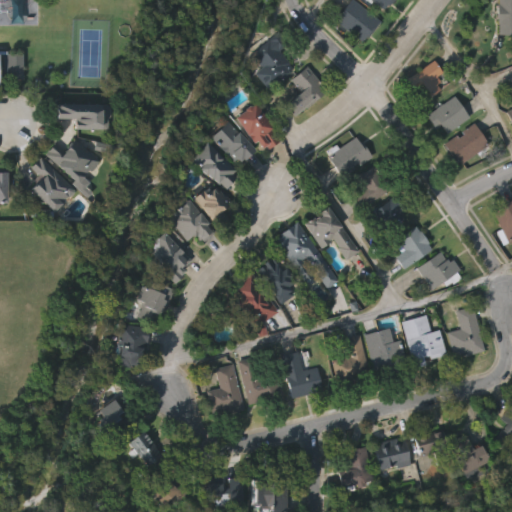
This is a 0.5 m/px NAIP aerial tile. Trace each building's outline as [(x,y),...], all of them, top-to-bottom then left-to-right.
[(366,34),(363,37),(361,36),(357,41),(332,21),(334,19),(332,18),(345,0),(349,0),(376,21),(366,34)] [(389,0),(388,2),(386,5),(383,3),(379,8),(368,0),(389,0)] [(511,0),(511,34),(497,34),(497,22),(496,22),(496,0),(511,0)] [(285,42),(276,49),(291,69),(266,88),(243,61),(239,64),(233,56),(255,39),(258,43),(276,29),(285,42)] [(0,48),(4,48),(4,50),(21,50),(21,76),(4,76),(4,69),(0,69),(0,48)] [(443,78),(433,84),(437,89),(418,102),(402,79),(430,60),(443,78)] [(302,65),(307,71),(308,69),(319,84),(316,86),(320,91),(291,113),(283,102),(297,91),(286,77),(302,65)] [(511,133),(502,111),(511,106),(511,101),(509,95),(511,93),(511,133)] [(463,118),(442,134),(435,124),(431,128),(421,115),(449,95),(465,117),(463,118)] [(98,104),(97,127),(72,126),(72,116),(54,116),(54,101),(98,102),(98,104)] [(252,101),(278,140),(267,148),(264,143),(260,146),(255,139),(252,140),(246,132),(244,133),(232,114),(247,102),(248,104),(252,101)] [(224,119),(235,131),(237,130),(253,148),(242,158),(240,156),(238,159),(233,154),(228,159),(211,141),(215,138),(210,132),(224,119)] [(478,134),(484,145),(456,163),(442,142),(452,135),(453,137),(458,134),(457,131),(470,123),(478,134)] [(361,142),(363,140),(376,157),(348,177),(340,167),(338,169),(329,156),(332,153),(329,149),(338,143),(340,147),(356,136),(361,142)] [(303,137),(297,142),(294,137),(280,148),(289,159),(309,144),(303,137)] [(76,139),(101,159),(93,171),(91,169),(86,175),(88,177),(83,183),(46,154),(55,142),(68,153),(71,150),(69,149),(71,147),(70,146),(76,139)] [(441,176),(464,160),(449,139),(421,158),(430,171),(435,168),(441,176)] [(233,173),(237,177),(226,188),(203,168),(205,167),(195,157),(210,142),(237,170),(233,173)] [(511,145),(511,146),(511,149),(501,154),(510,176),(511,174),(511,145)] [(231,158),(257,196),(275,183),(249,146),(231,158)] [(42,157),(78,189),(64,202),(66,204),(58,212),(33,189),(43,178),(32,167),(42,157)] [(231,207),(248,191),(222,164),(205,180),(231,207)] [(392,188),(364,209),(355,196),(366,188),(358,177),(375,165),(392,188)] [(453,207),(483,188),(469,166),(439,186),(453,207)] [(366,200),(352,179),(322,199),(336,220),(366,200)] [(50,185),(40,199),(75,226),(93,202),(69,183),(60,193),(50,185)] [(211,187),(214,191),(217,189),(228,199),(224,203),(227,206),(221,211),(229,220),(216,230),(211,223),(209,225),(214,231),(202,241),(201,239),(200,241),(195,235),(188,241),(169,219),(173,215),(172,214),(182,206),(181,203),(185,199),(189,200),(200,214),(202,212),(207,218),(209,216),(190,196),(200,189),(203,193),(211,187)] [(406,221),(389,234),(373,213),(396,195),(407,208),(400,213),(406,221)] [(511,238),(503,243),(489,212),(499,207),(498,204),(511,197),(511,238)] [(24,231),(49,255),(70,232),(36,200),(26,210),(35,219),(24,231)] [(329,207),(331,207),(344,227),(343,228),(359,252),(347,260),(338,247),(340,246),(334,238),(331,240),(332,242),(323,249),(307,223),(317,216),(319,220),(325,216),(323,211),(329,207)] [(357,232),(348,238),(357,251),(383,233),(367,210),(349,221),(357,232)] [(299,222),(339,281),(328,289),(306,257),(302,259),(315,278),(306,284),(276,240),(282,236),(281,234),(299,222)] [(419,236),(420,237),(425,233),(431,242),(429,244),(433,250),(404,269),(395,256),(401,252),(397,246),(401,243),(397,238),(401,235),(400,233),(412,225),(419,236)] [(223,243),(204,226),(188,244),(210,265),(219,255),(215,251),(223,243)] [(165,232),(180,249),(182,248),(192,260),(183,267),(187,272),(183,275),(184,276),(176,283),(162,266),(165,264),(152,249),(156,239),(165,232)] [(367,254),(378,271),(397,259),(386,241),(367,254)] [(511,280),(511,241),(489,250),(501,284),(511,280)] [(315,291),(327,283),(340,303),(353,295),(324,248),(314,255),(315,256),(299,266),(315,291)] [(447,259),(449,259),(451,262),(455,259),(462,270),(458,272),(462,279),(454,284),(452,282),(447,286),(444,282),(432,290),(417,268),(442,251),(447,259)] [(277,256),(287,269),(289,267),(295,276),(293,278),(297,283),(292,286),(295,291),(293,292),(295,295),(282,304),(259,268),(277,256)] [(426,294),(413,269),(390,281),(398,295),(390,299),(396,310),(426,294)] [(264,294),(269,300),(270,299),(279,311),(262,324),(259,319),(253,324),(244,312),(246,310),(234,294),(243,287),(239,282),(251,273),(266,293),(264,294)] [(164,314),(160,324),(138,315),(144,302),(137,299),(146,277),(173,289),(164,314)] [(455,315),(448,302),(442,305),(437,295),(411,308),(423,331),(455,315)] [(292,336),(269,300),(251,311),(274,347),(292,336)] [(466,353),(453,356),(448,332),(456,330),(452,310),(470,306),(479,350),(466,353)] [(426,314),(431,331),(439,329),(447,356),(429,361),(429,364),(415,368),(401,321),(426,314)] [(254,367),(270,356),(244,319),(228,331),(254,367)] [(153,368),(168,332),(142,321),(133,342),(139,344),(133,359),(153,368)] [(148,341),(147,344),(144,343),(143,348),(146,348),(142,367),(133,365),(132,368),(118,365),(120,355),(122,355),(124,346),(116,345),(121,323),(150,329),(148,341)] [(391,334),(393,341),(399,340),(405,363),(374,371),(364,335),(390,328),(391,334)] [(356,382),(337,386),(331,360),(348,356),(344,338),(360,334),(369,375),(357,377),(358,382),(356,382)] [(450,353),(454,372),(442,375),(447,399),(460,396),(461,398),(477,394),(468,350),(450,353)] [(297,351),(302,371),(317,367),(323,391),(293,399),(282,355),(297,351)] [(254,357),(259,379),(276,375),(282,397),(249,405),(238,361),(254,357)] [(434,372),(425,374),(421,358),(396,364),(407,411),(420,408),(418,402),(439,397),(434,372)] [(244,410),(226,414),(226,412),(213,415),(207,391),(220,388),(215,368),(233,364),(244,410)] [(111,407),(134,411),(141,372),(118,368),(111,407)] [(358,377),(368,417),(400,409),(393,383),(387,384),(384,370),(358,377)] [(330,423),(364,415),(354,377),(339,381),(344,398),(325,403),(330,423)] [(312,410),(297,413),(293,395),(276,398),(284,435),(316,429),(312,410)] [(119,436),(105,446),(94,429),(97,428),(94,424),(96,422),(94,419),(99,416),(94,409),(111,398),(122,415),(110,423),(119,436)] [(243,447),(276,438),(270,416),(255,419),(250,400),(231,405),(243,447)] [(239,451),(228,407),(210,411),(214,431),(201,434),(207,459),(239,451)] [(511,413),(511,438),(500,451),(487,439),(501,423),(495,418),(505,407),(511,413)] [(433,451),(418,456),(412,436),(440,428),(446,448),(433,451)] [(459,428),(462,434),(466,433),(473,447),(480,444),(487,461),(461,473),(452,453),(457,450),(451,438),(450,438),(448,433),(459,428)] [(159,453),(143,465),(135,454),(130,458),(125,452),(130,448),(125,441),(140,429),(159,453)] [(393,438),(393,440),(399,439),(406,465),(389,469),(388,465),(371,470),(366,450),(381,446),(379,442),(393,438)] [(101,470),(120,457),(109,441),(90,454),(101,470)] [(360,481),(361,487),(352,490),(351,485),(334,489),(330,473),(344,470),(340,451),(362,446),(369,479),(360,481)] [(501,467),(497,471),(510,485),(511,483),(511,456),(508,452),(497,462),(501,467)] [(154,470),(164,480),(165,479),(175,489),(181,484),(187,490),(178,499),(172,493),(161,504),(145,487),(150,482),(147,478),(154,470)] [(156,498),(137,474),(123,485),(141,509),(156,498)] [(223,507),(215,507),(215,478),(244,478),(244,507),(223,507)] [(288,481),(288,498),(285,498),(285,510),(277,510),(277,506),(256,506),(254,487),(266,487),(266,485),(271,485),(271,481),(288,481)] [(368,488),(373,511),(378,511),(405,507),(399,481),(368,488)] [(458,511),(474,511),(474,510),(483,508),(477,488),(467,491),(465,484),(451,488),(458,511)] [(340,493),(344,511),(343,511),(364,511),(360,490),(340,493)]
